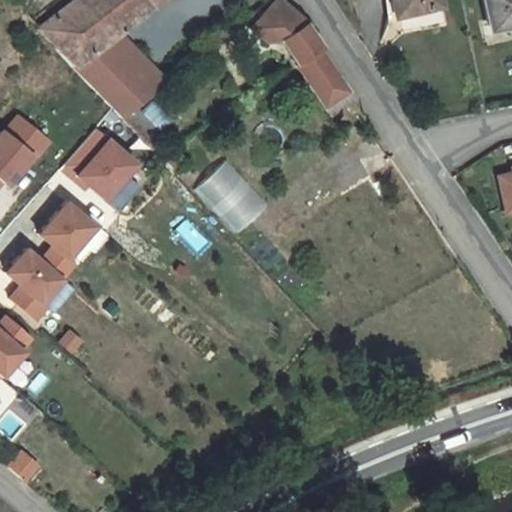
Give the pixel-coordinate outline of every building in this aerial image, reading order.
[(97,0),(72,0),(36,29),(71,67),(115,33),(156,0),(99,0),(98,1),(97,0)] [(297,20),(288,11),(275,0),(268,0),(242,20),(271,47),(278,39),(322,105),(345,91),(317,48),(301,23),(297,20)] [(435,0),(389,0),(393,16),(437,7),(435,0)] [(505,27),(511,25),(511,0),(482,0),(488,26),(504,22),(505,27)] [(437,7),(393,16),(396,34),(441,25),(437,7)] [(219,39),(226,34),(220,26),(213,31),(219,39)] [(115,33),(71,67),(120,118),(163,84),(115,33)] [(345,91),(322,105),(328,114),(350,99),(345,91)] [(135,108),(125,117),(147,141),(167,122),(150,103),(140,113),(135,108)] [(46,141),(18,117),(4,133),(1,131),(0,132),(0,180),(4,184),(28,156),(31,158),(46,141)] [(111,132),(75,172),(107,202),(144,161),(111,132)] [(170,149),(156,158),(175,177),(186,167),(170,149)] [(238,232),(267,204),(225,160),(196,188),(238,232)] [(511,210),(511,167),(510,168),(511,173),(497,176),(504,212),(511,210)] [(374,171),(299,212),(373,344),(448,303),(374,171)] [(92,224),(64,200),(35,233),(50,245),(38,259),(59,277),(71,262),(64,256),(92,224)] [(38,259),(24,247),(2,272),(18,285),(6,297),(31,319),(43,306),(37,301),(59,277),(38,259)] [(37,301),(51,312),(71,289),(59,277),(37,301)] [(30,338),(5,316),(0,321),(0,376),(21,352),(19,351),(30,338)] [(77,339),(67,329),(56,340),(67,350),(77,339)]
